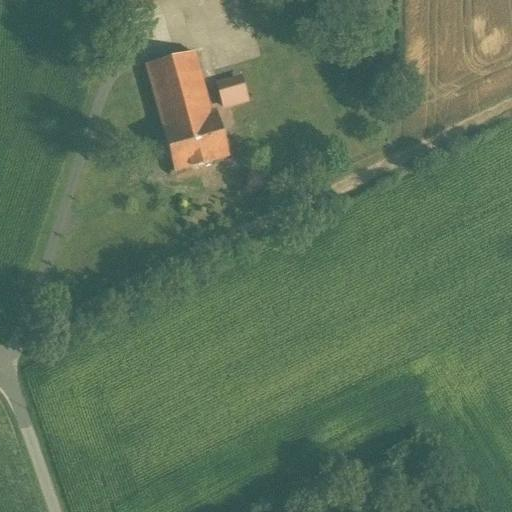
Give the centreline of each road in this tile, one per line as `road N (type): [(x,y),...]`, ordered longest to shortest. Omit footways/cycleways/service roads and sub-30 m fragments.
road 1 (track): [(0,362),(511,105)]
road 2 (unclassified): [(50,511),(0,373)]
